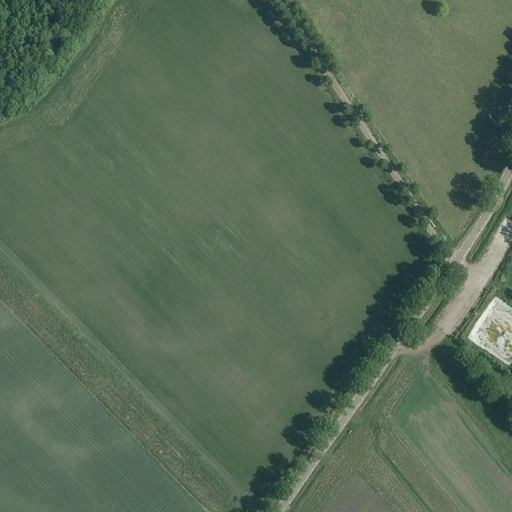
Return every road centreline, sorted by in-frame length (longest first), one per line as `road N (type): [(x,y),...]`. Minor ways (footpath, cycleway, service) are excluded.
road 1 (tertiary): [(278,511),(487,216),(511,167)]
road 2 (track): [(454,263),(272,0)]
